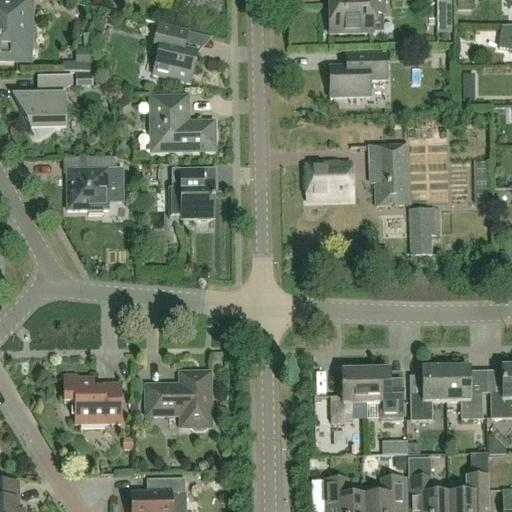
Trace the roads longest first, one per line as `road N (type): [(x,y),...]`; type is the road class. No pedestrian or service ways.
road 1 (tertiary): [(264,308),(260,0)]
road 2 (tertiary): [(264,308),(511,310)]
road 3 (residential): [(55,283),(264,308)]
road 4 (tertiary): [(269,511),(264,308)]
road 5 (residential): [(80,511),(0,380)]
